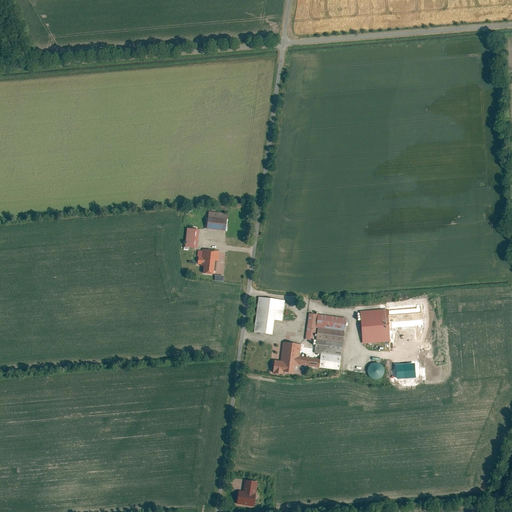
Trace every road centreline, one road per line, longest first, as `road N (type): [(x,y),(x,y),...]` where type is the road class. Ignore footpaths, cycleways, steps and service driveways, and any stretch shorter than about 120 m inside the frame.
road 1 (unclassified): [(217,511),(283,43)]
road 2 (unclassified): [(0,68),(283,43)]
road 3 (unclassified): [(283,43),(511,28)]
